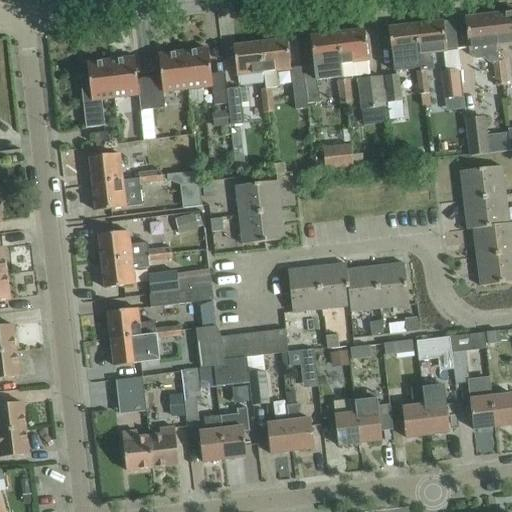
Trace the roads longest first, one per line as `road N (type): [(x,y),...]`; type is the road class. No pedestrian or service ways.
road 1 (residential): [(83,511),(23,11)]
road 2 (residential): [(511,319),(469,320),(454,312),(439,292),(429,246),(419,241),(256,258),(265,328)]
road 3 (residential): [(199,511),(431,484)]
